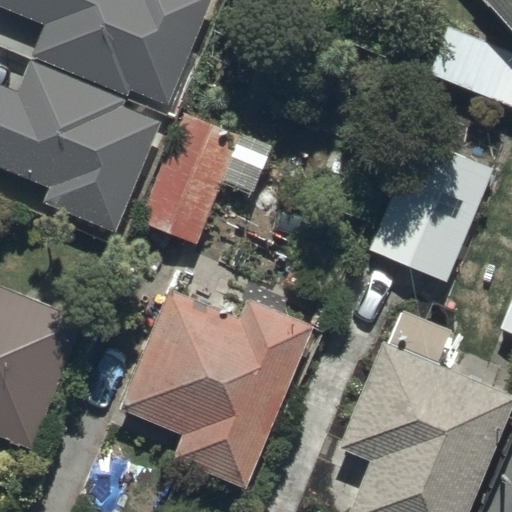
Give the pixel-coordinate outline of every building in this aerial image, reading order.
[(30,54),(126,94),(128,88),(165,103),(208,0),(0,0),(0,4),(43,22),(30,54)] [(511,0),(480,0),(511,34),(511,0)] [(427,73),(511,107),(511,52),(445,26),(427,73)] [(0,84),(0,166),(47,186),(41,200),(113,231),(159,121),(121,105),(123,99),(29,59),(16,91),(0,84)] [(236,138),(180,116),(136,227),(192,249),(236,138)] [(367,249),(444,280),(490,167),(412,137),(367,249)] [(0,436),(29,449),(82,321),(0,286),(0,436)] [(171,458),(245,488),(311,325),(245,298),(238,317),(166,288),(117,408),(181,434),(171,458)] [(511,294),(499,326),(511,331),(511,294)] [(368,460),(346,511),(466,511),(511,404),(511,394),(381,340),(336,447),(368,460)]
